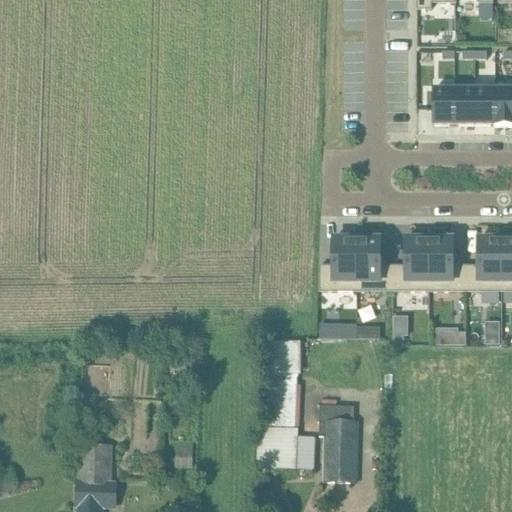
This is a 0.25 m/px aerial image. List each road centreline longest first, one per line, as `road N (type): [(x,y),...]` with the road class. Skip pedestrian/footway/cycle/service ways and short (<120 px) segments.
road 1 (residential): [(377,0),(378,158)]
road 2 (residential): [(378,158),(328,157),(327,199),(379,198)]
road 3 (residential): [(511,159),(378,158)]
road 4 (residential): [(379,198),(511,198)]
